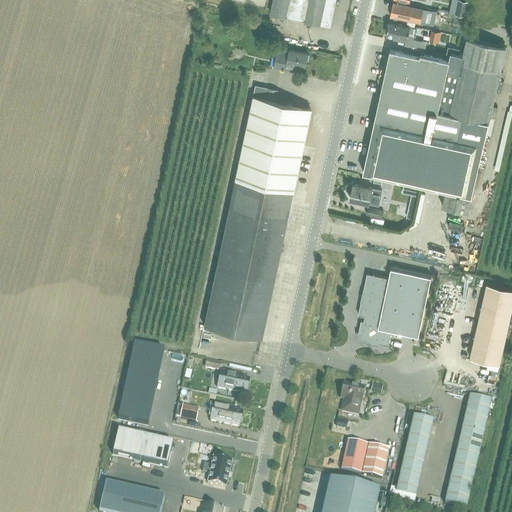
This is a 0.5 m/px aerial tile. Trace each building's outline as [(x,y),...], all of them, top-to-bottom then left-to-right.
[(330,26),(335,0),(273,0),(271,13),(330,26)] [(464,0),(457,0),(454,14),(464,16),(467,1),(464,0)] [(390,15),(420,22),(434,25),(437,12),(393,2),(390,15)] [(405,42),(405,46),(426,50),(427,43),(424,43),(424,41),(414,39),(416,28),(389,21),(386,34),(394,36),(393,39),(405,42)] [(445,59),(425,54),(426,50),(405,46),(403,52),(390,49),(387,64),(385,63),(383,70),(385,71),(375,119),(363,172),(423,185),(446,190),(442,206),(468,212),(484,143),(489,122),(490,118),(493,106),(506,47),(467,38),(462,56),(458,55),(460,49),(448,46),(445,59)] [(295,63),(306,65),(308,53),(290,49),(289,53),(277,51),(274,66),(294,70),(295,63)] [(251,95),(202,325),(261,337),(310,107),(274,99),(251,95)] [(382,190),(373,188),(354,184),(350,198),(379,205),(382,190)] [(419,195),(412,193),(407,217),(414,218),(419,195)] [(381,217),(383,210),(367,206),(365,214),(381,217)] [(365,341),(364,342),(378,345),(379,343),(388,345),(392,330),(419,336),(431,276),(391,267),(389,277),(367,273),(363,292),(361,301),(358,314),(365,316),(364,320),(361,319),(358,333),(360,333),(365,341)] [(511,308),(511,289),(487,283),(470,358),(499,364),(511,308)] [(134,344),(131,356),(161,363),(164,350),(134,344)] [(131,356),(128,369),(158,375),(161,363),(131,356)] [(219,371),(221,363),(206,360),(204,368),(219,371)] [(128,369),(126,381),(156,388),(158,375),(128,369)] [(217,388),(246,395),(249,380),(243,379),(244,376),(220,371),(217,388)] [(126,381),(123,394),(153,400),(156,388),(126,381)] [(363,389),(343,384),(339,399),(345,400),(344,404),(342,404),(341,412),(356,415),(359,403),(360,403),(363,389)] [(372,393),(380,395),(382,387),(374,385),(372,393)] [(123,394),(120,407),(150,413),(153,400),(123,394)] [(469,397),(466,413),(487,418),(491,402),(469,397)] [(210,421),(239,428),(242,413),(236,412),(237,409),(213,404),(210,421)] [(196,422),(199,409),(182,405),(182,406),(180,418),(180,419),(196,422)] [(120,407),(118,419),(147,426),(150,413),(120,407)] [(466,413),(463,424),(484,430),(487,418),(466,413)] [(410,430),(430,435),(433,421),(413,417),(410,430)] [(348,422),(336,420),(335,425),(346,428),(348,422)] [(482,441),(484,430),(463,424),(460,436),(482,441)] [(407,443),(427,448),(430,435),(410,430),(407,443)] [(118,431),(112,455),(167,468),(172,444),(118,431)] [(460,436),(457,448),(479,453),(482,441),(460,436)] [(388,450),(347,441),(340,471),(381,480),(388,450)] [(407,443),(404,455),(424,459),(427,448),(407,443)] [(457,448),(455,459),(476,464),(479,453),(457,448)] [(424,459),(404,455),(402,467),(421,471),(424,459)] [(203,464),(201,473),(209,475),(207,483),(225,487),(231,462),(212,458),(211,466),(203,464)] [(455,459),(451,474),(473,479),(476,464),(455,459)] [(402,467),(399,479),(419,484),(421,471),(402,467)] [(451,474),(448,489),(469,494),(473,479),(451,474)] [(399,479),(395,493),(415,498),(419,484),(399,479)] [(321,511),(373,511),(379,492),(329,480),(321,511)] [(105,484),(98,511),(160,511),(163,497),(105,484)] [(448,489),(444,504),(466,509),(469,494),(448,489)]
